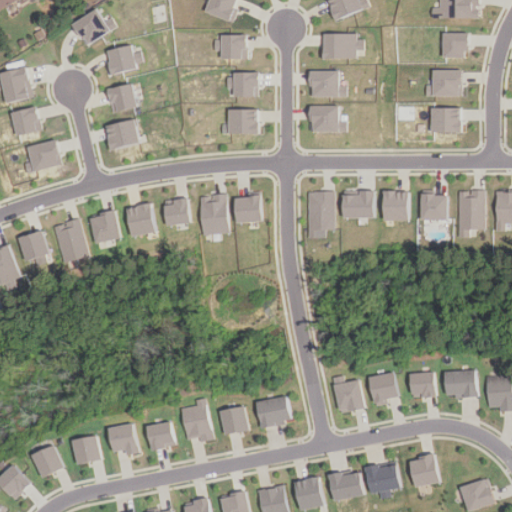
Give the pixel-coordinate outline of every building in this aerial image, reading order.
[(0,0),(0,9),(18,0),(0,0)] [(211,0),(207,11),(233,21),(241,0),(211,0)] [(329,0),(338,20),(371,6),(368,0),(329,0)] [(481,17),(481,0),(441,0),(441,6),(434,6),(434,18),(481,17)] [(75,23),(88,45),(113,31),(100,8),(75,23)] [(358,32),(324,32),(324,58),(359,58),(359,50),(366,50),(366,38),(359,39),(358,32)] [(469,57),(469,32),(445,32),(445,57),(469,57)] [(248,35),(217,35),(217,50),(224,50),(224,58),(248,58),(248,35)] [(113,74),(139,67),(132,43),(106,50),(113,74)] [(2,72),(10,103),(36,96),(28,64),(2,72)] [(463,96),(464,70),(435,69),(435,84),(428,84),(428,95),(463,96)] [(348,96),(348,82),(342,82),(341,70),(313,70),(313,96),(348,96)] [(230,76),(230,96),(258,96),(258,87),(262,87),(262,71),(237,71),(237,76),(230,76)] [(109,87),(113,111),(138,107),(135,83),(109,87)] [(341,105),(312,106),(313,132),(349,131),(349,115),(341,115),(341,105)] [(44,130),(39,106),(14,111),(19,135),(44,130)] [(463,107),(434,107),(434,132),(463,131),(463,107)] [(261,133),(261,109),(232,109),(232,123),(225,123),(225,133),(261,133)] [(113,149),(142,143),(136,118),(108,125),(113,149)] [(27,160),(30,172),(64,164),(58,139),(30,146),(33,159),(27,160)] [(424,189),(423,219),(449,220),(450,194),(437,194),(437,189),(424,189)] [(487,189),(461,190),(461,236),(472,236),(472,229),(487,229),(487,189)] [(511,189),(498,190),(499,230),(508,230),(508,223),(511,223),(511,189)] [(338,229),(337,190),(311,191),(311,237),(328,237),(328,229),(338,229)] [(377,190),(345,190),(346,217),(377,217),(377,190)] [(411,191),(386,190),(386,220),(411,220),(411,191)] [(231,233),(229,193),(203,195),(205,234),(231,233)] [(264,193),(238,194),(239,222),(264,221),(264,193)] [(194,222),(190,196),(166,200),(169,225),(194,222)] [(128,207),(135,236),(159,231),(153,202),(128,207)] [(124,237),(117,209),(91,215),(99,244),(124,237)] [(92,255),(81,218),(56,225),(66,263),(92,255)] [(36,258),(39,265),(54,259),(44,229),(21,238),(29,261),(36,258)] [(0,287),(10,284),(12,288),(21,285),(18,277),(23,275),(10,242),(0,246),(0,287)] [(478,369),(447,370),(448,397),(480,396),(478,369)] [(402,396),(396,371),(371,377),(377,406),(391,403),(390,399),(402,396)] [(438,371),(413,372),(414,396),(439,396),(438,371)] [(341,412),(367,408),(363,379),(347,381),(346,375),(336,376),(341,412)] [(511,375),(488,375),(489,406),(500,406),(500,410),(511,410),(511,375)] [(258,401),(263,427),(294,420),(290,395),(258,401)] [(199,404),(184,407),(190,438),(201,436),(202,441),(216,439),(209,397),(198,399),(199,404)] [(226,433),(251,430),(248,406),(223,409),(226,433)] [(154,450),(169,447),(168,443),(178,441),(174,420),(149,425),(154,450)] [(129,455),(142,452),(136,422),(111,427),(116,451),(127,449),(129,455)] [(80,463),(105,459),(100,434),(76,439),(80,463)] [(67,467),(58,445),(35,454),(45,477),(67,467)] [(410,457),(416,484),(440,479),(434,452),(410,457)] [(0,478),(0,482),(15,499),(33,483),(16,464),(0,478)] [(366,466),(372,494),(402,488),(397,465),(379,469),(378,464),(366,466)] [(366,495),(362,470),(330,475),(334,500),(366,495)] [(325,506),(322,476),(297,479),(300,509),(325,506)] [(465,485),(472,509),(501,499),(493,476),(465,485)] [(262,511),(289,511),(285,484),(259,489),(262,511)] [(251,511),(247,489),(221,495),(224,511),(251,511)] [(187,511),(212,511),(210,497),(185,501),(187,511)]
